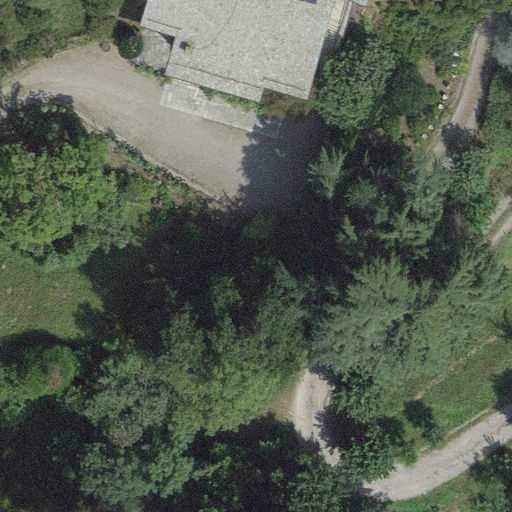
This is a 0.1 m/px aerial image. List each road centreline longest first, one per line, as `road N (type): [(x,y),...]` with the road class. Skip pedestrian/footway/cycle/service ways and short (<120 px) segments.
road 1 (unknown): [(0,110),(30,93),(81,94),(185,127),(322,149),(377,145),(426,127),(457,99),(495,0)]
road 2 (unknown): [(511,159),(355,317),(312,378),(318,409),(341,438),(379,443),(437,434),(511,394)]
